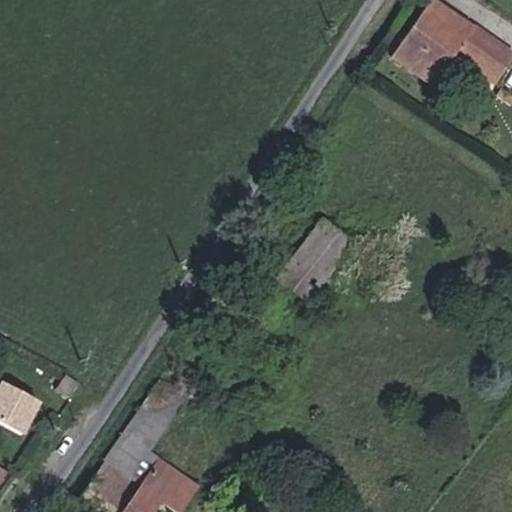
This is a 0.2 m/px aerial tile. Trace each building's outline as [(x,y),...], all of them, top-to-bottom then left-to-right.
[(502,79),(511,64),(511,50),(446,2),(412,51),(454,79),(473,50),(490,63),(487,68),(502,79)] [(511,64),(502,79),(511,85),(511,64)] [(300,264),(326,281),(367,223),(340,205),(300,264)] [(161,381),(187,398),(199,380),(173,363),(161,381)] [(87,379),(73,371),(65,386),(79,394),(87,379)] [(41,410),(44,404),(47,405),(52,397),(17,377),(0,407),(0,409),(34,428),(43,411),(41,410)] [(171,446),(158,437),(187,398),(161,381),(117,449),(152,475),(171,446)] [(187,500),(209,469),(171,446),(152,475),(164,484),(176,493),(187,500)] [(125,511),(146,511),(164,484),(152,475),(117,449),(90,489),(125,511)] [(0,484),(4,487),(11,475),(12,472),(0,465),(0,484)]
